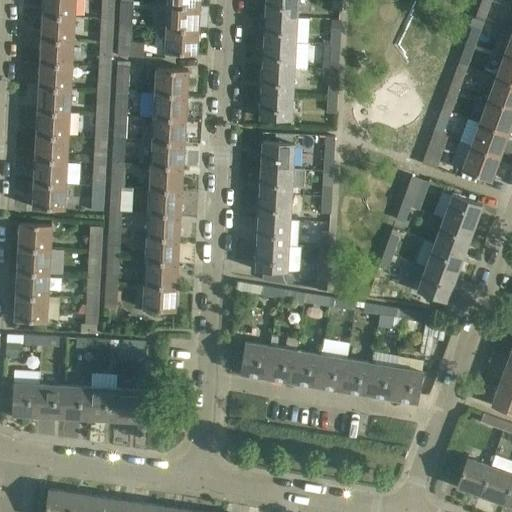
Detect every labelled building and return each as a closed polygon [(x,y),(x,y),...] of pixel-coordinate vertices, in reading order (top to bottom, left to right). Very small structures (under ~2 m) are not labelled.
[(75,0),(43,0),(43,14),(75,16),(75,0)] [(114,0),(102,0),(101,17),(114,18),(114,0)] [(266,0),(266,14),(297,16),(298,0),(266,0)] [(342,10),(342,0),(332,0),(332,9),(342,10)] [(480,0),(476,14),(485,18),(491,0),(480,0)] [(133,1),(120,1),(119,24),(132,25),(133,1)] [(199,29),(200,5),(168,3),(166,27),(199,29)] [(75,16),(43,14),(42,38),(74,40),(75,16)] [(297,16),(266,14),(264,40),(296,41),(297,16)] [(476,14),(467,38),(476,41),(485,18),(476,14)] [(114,18),(101,17),(100,41),(112,42),(114,18)] [(132,25),(119,24),(117,55),(143,57),(144,42),(131,41),(132,25)] [(197,53),(199,29),(166,27),(165,51),(197,53)] [(330,44),(339,44),(340,28),(331,27),(330,44)] [(74,40),(42,38),(40,62),(72,64),(74,40)] [(467,38),(458,61),(468,64),(476,41),(467,38)] [(295,67),(296,41),(264,40),(263,65),(295,67)] [(112,42),(100,41),(99,65),(111,66),(112,42)] [(338,61),(339,44),(330,44),(329,61),(338,61)] [(511,54),(504,51),(496,75),(511,80),(511,54)] [(118,61),(116,90),(128,91),(130,62),(118,61)] [(458,61),(450,84),(459,88),(468,64),(458,61)] [(72,64),(40,62),(39,86),(71,88),(72,64)] [(111,66),(99,65),(97,89),(110,90),(111,66)] [(293,92),(295,67),(263,65),(261,91),(293,92)] [(156,67),(155,92),(187,94),(188,69),(156,67)] [(511,80),(496,75),(487,98),(511,106),(511,80)] [(327,94),(337,95),(338,79),(328,78),(327,94)] [(450,84),(441,108),(451,111),(459,88),(450,84)] [(71,88),(39,86),(38,110),(70,112),(71,88)] [(108,114),(110,90),(97,89),(96,113),(108,114)] [(115,114),(127,114),(128,91),(116,90),(115,114)] [(293,92),(261,91),(260,117),(292,119),(293,92)] [(187,94),(155,92),(154,116),(186,118),(187,94)] [(336,113),(337,95),(327,94),(326,112),(336,113)] [(511,121),(511,106),(487,98),(479,121),(508,132),(511,121)] [(441,108),(433,131),(442,134),(451,111),(441,108)] [(70,112),(38,110),(37,134),(69,136),(70,112)] [(71,111),(70,133),(80,133),(81,111),(71,111)] [(95,137),(107,138),(108,114),(96,113),(95,137)] [(127,114),(115,114),(113,138),(125,138),(127,114)] [(186,118),(154,116),(152,140),(185,142),(186,118)] [(508,132),(479,121),(470,145),(500,155),(508,132)] [(448,136),(442,134),(433,131),(421,163),(436,168),(448,136)] [(69,136),(37,134),(35,158),(67,160),(69,136)] [(323,170),(333,171),(335,136),(325,135),(323,170)] [(94,161),(106,162),(107,138),(95,137),(94,161)] [(112,162),(124,162),(125,138),(113,138),(112,162)] [(185,142),(152,140),(151,164),(183,165),(185,142)] [(261,167),(293,168),(295,142),(263,140),(261,167)] [(500,155),(470,145),(462,169),(491,179),(500,155)] [(67,160),(35,158),(34,182),(66,183),(67,160)] [(94,161),(92,185),(105,185),(106,162),(94,161)] [(111,186),(123,186),(124,162),(112,162),(111,186)] [(183,165),(151,164),(150,188),(182,189),(183,165)] [(292,194),(293,168),(261,167),(260,192),(292,194)] [(332,196),(333,171),(323,170),(322,195),(332,196)] [(402,202),(411,206),(418,209),(430,178),(413,172),(402,202)] [(65,208),(66,183),(34,182),(33,206),(65,208)] [(103,210),(105,185),(92,185),(91,209),(103,210)] [(123,186),(111,186),(110,209),(122,210),(123,186)] [(182,189),(150,188),(149,212),(181,213),(182,189)] [(259,218),(290,219),(292,194),(260,192),(259,218)] [(452,193),(443,218),(473,229),(482,204),(452,193)] [(331,213),(332,196),(322,195),(321,212),(331,213)] [(405,222),(411,206),(402,202),(396,218),(405,222)] [(122,210),(110,209),(108,233),(120,234),(122,210)] [(147,236),(179,237),(181,213),(149,212),(147,236)] [(257,243),(289,245),(297,245),(298,220),(290,219),(259,218),(257,243)] [(464,253),(473,229),(443,218),(434,242),(464,253)] [(20,222),(19,247),(51,248),(52,224),(20,222)] [(90,226),(89,250),(101,251),(103,227),(90,226)] [(319,247),(329,247),(330,231),(320,230),(319,247)] [(120,234),(108,233),(107,257),(119,258),(120,234)] [(384,250),(393,254),(400,256),(405,245),(397,242),(399,237),(390,234),(384,250)] [(179,237),(147,236),(146,259),(178,261),(179,237)] [(464,253),(434,242),(426,266),(455,277),(464,253)] [(300,246),(297,245),(289,245),(257,243),(256,269),(263,270),(287,271),(299,272),(300,246)] [(51,248),(19,247),(17,270),(50,272),(51,248)] [(329,247),(319,247),(316,288),(327,288),(329,247)] [(100,275),(101,251),(89,250),(88,274),(100,275)] [(393,254),(384,250),(378,267),(388,270),(393,254)] [(119,258),(107,257),(106,281),(118,282),(119,258)] [(178,261),(146,259),(145,283),(177,285),(178,261)] [(455,277),(426,266),(417,291),(446,301),(455,277)] [(50,272),(17,270),(16,294),(48,296),(50,272)] [(263,270),(262,280),(286,284),(287,271),(263,270)] [(99,299),(100,275),(88,274),(87,298),(99,299)] [(118,282),(106,281),(104,306),(116,307),(118,282)] [(176,310),(177,285),(145,283),(143,308),(176,310)] [(279,298),(281,288),(263,285),(262,295),(279,298)] [(281,288),(279,298),(304,302),(306,292),(281,288)] [(304,302),(329,306),(331,296),(306,292),(304,302)] [(47,321),(48,296),(16,294),(15,319),(47,321)] [(48,317),(59,317),(59,296),(49,296),(48,317)] [(348,299),(331,296),(329,306),(346,309),(348,299)] [(97,331),(99,299),(87,298),(85,330),(97,331)] [(380,315),(381,305),(364,302),(362,313),(380,315)] [(405,319),(406,309),(381,305),(380,315),(405,319)] [(406,309),(405,319),(431,323),(433,313),(406,309)] [(42,351),(42,345),(43,335),(25,334),(24,344),(37,345),(36,351),(42,351)] [(43,335),(42,345),(58,346),(58,336),(43,335)] [(93,348),(94,338),(77,338),(76,347),(93,348)] [(110,339),(94,338),(93,348),(110,348),(110,339)] [(118,357),(144,358),(145,341),(119,340),(118,357)] [(240,372),(266,377),(271,345),(245,341),(240,372)] [(296,349),(271,345),(266,377),(291,381),(296,349)] [(321,354),(296,349),(291,381),(316,385),(321,354)] [(341,389),(347,358),(321,354),(316,385),(341,389)] [(511,357),(509,357),(500,380),(511,384),(511,357)] [(372,362),(347,358),(341,389),(366,394),(372,362)] [(397,366),(372,362),(366,394),(392,398),(397,366)] [(423,371),(397,366),(392,398),(418,402),(423,371)] [(12,414),(38,415),(40,383),(41,371),(14,370),(12,414)] [(511,384),(500,380),(491,404),(511,411),(511,384)] [(64,416),(66,385),(40,383),(38,415),(64,416)] [(90,418),(91,386),(66,385),(64,416),(90,418)] [(115,419),(117,387),(91,386),(90,418),(115,419)] [(143,389),(117,387),(115,419),(142,421),(143,389)] [(504,430),(507,421),(483,412),(480,421),(504,430)] [(457,486),(481,494),(491,465),(467,457),(457,486)] [(481,494),(504,503),(511,480),(511,472),(491,465),(481,494)] [(71,511),(75,492),(49,488),(45,511),(71,511)] [(96,511),(99,496),(75,492),(71,511),(96,511)] [(121,511),(124,499),(99,496),(96,511),(121,511)] [(146,511),(148,503),(124,499),(121,511),(146,511)] [(171,511),(173,507),(148,503),(146,511),(171,511)]
